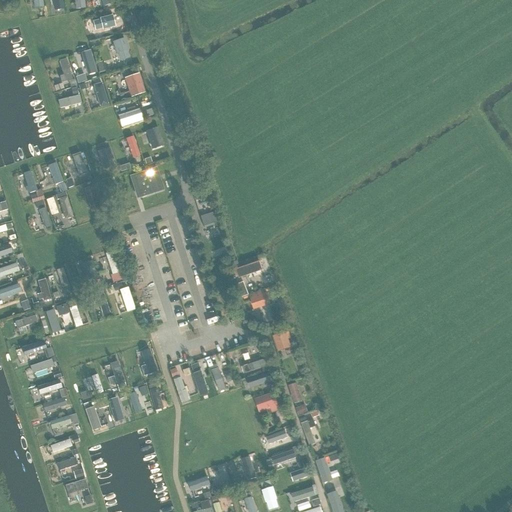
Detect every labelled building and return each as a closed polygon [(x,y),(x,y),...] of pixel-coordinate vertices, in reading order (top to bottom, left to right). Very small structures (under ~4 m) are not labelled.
[(53,0),(56,11),(66,9),(64,0),(53,0)] [(74,0),(75,9),(85,8),(84,0),(74,0)] [(87,29),(116,22),(114,14),(85,21),(87,29)] [(127,38),(115,40),(118,60),(130,58),(127,38)] [(86,60),(89,68),(95,65),(90,50),(77,54),(80,62),(86,60)] [(58,60),(64,81),(73,78),(67,57),(58,60)] [(103,60),(97,62),(100,71),(106,69),(103,60)] [(125,77),(132,97),(147,92),(140,72),(125,77)] [(94,84),(101,106),(110,103),(103,81),(94,84)] [(56,86),(60,107),(82,103),(79,86),(60,89),(59,85),(56,86)] [(153,105),(119,116),(122,125),(156,113),(153,105)] [(159,126),(146,130),(152,149),(165,145),(159,126)] [(134,135),(126,138),(133,158),(141,155),(134,135)] [(104,169),(117,165),(112,147),(99,150),(104,169)] [(79,174),(87,171),(81,152),(73,155),(79,174)] [(49,164),(56,184),(64,181),(57,161),(49,164)] [(31,170),(24,172),(30,194),(34,193),(43,228),(51,226),(42,189),(37,190),(31,170)] [(139,197),(160,191),(153,171),(133,177),(139,197)] [(37,189),(41,188),(37,173),(33,174),(37,189)] [(92,212),(101,209),(93,186),(84,188),(92,212)] [(64,219),(74,216),(66,191),(56,194),(64,219)] [(0,255),(13,253),(11,245),(0,247),(0,255)] [(23,252),(18,254),(22,265),(27,263),(23,252)] [(89,287),(101,283),(93,259),(81,263),(89,287)] [(17,261),(0,267),(0,277),(20,270),(17,261)] [(236,269),(239,278),(263,271),(260,261),(236,269)] [(65,295),(73,292),(64,267),(55,270),(65,295)] [(48,277),(39,279),(44,300),(53,298),(48,277)] [(241,297),(249,293),(245,281),(236,284),(241,297)] [(0,288),(0,297),(1,299),(22,292),(19,282),(0,288)] [(120,289),(127,311),(136,308),(129,286),(120,289)] [(103,314),(112,311),(106,292),(97,295),(103,314)] [(269,305),(265,295),(249,300),(253,311),(269,305)] [(57,304),(58,314),(69,313),(68,303),(57,304)] [(76,326),(83,324),(76,304),(69,307),(76,326)] [(53,310),(47,312),(54,332),(60,330),(53,310)] [(16,319),(19,334),(28,332),(27,324),(39,322),(37,314),(16,319)] [(293,347),(290,338),(292,337),(289,329),(273,334),(279,352),(293,347)] [(22,353),(42,347),(40,340),(20,346),(22,353)] [(60,364),(53,346),(44,349),(48,359),(31,365),(33,373),(60,364)] [(245,373),(268,365),(265,358),(242,366),(245,373)] [(109,377),(113,391),(127,387),(119,360),(111,363),(114,375),(109,377)] [(198,390),(207,387),(201,361),(192,364),(198,390)] [(217,389),(233,386),(230,372),(222,373),(220,364),(212,365),(217,389)] [(177,368),(171,370),(173,378),(179,376),(177,368)] [(247,378),(250,388),(273,381),(269,371),(247,378)] [(99,373),(93,374),(95,390),(102,389),(99,373)] [(181,402),(189,399),(181,376),(173,379),(181,402)] [(60,380),(39,384),(40,392),(62,388),(60,380)] [(297,382),(288,385),(295,402),(304,399),(297,382)] [(164,406),(158,388),(149,390),(154,409),(164,406)] [(254,398),(260,413),(271,408),(272,412),(281,409),(274,391),(254,398)] [(137,393),(130,395),(136,412),(143,410),(137,393)] [(44,403),(46,411),(68,405),(65,396),(44,403)] [(118,396),(108,399),(115,422),(125,419),(118,396)] [(306,403),(296,407),(300,415),(309,411),(306,403)] [(86,408),(93,430),(102,427),(95,406),(86,408)] [(50,420),(52,429),(72,423),(70,415),(50,420)] [(307,416),(301,418),(309,444),(322,440),(315,418),(308,421),(307,416)] [(262,436),(264,444),(287,436),(285,429),(262,436)] [(53,452),(81,442),(78,433),(50,443),(53,452)] [(274,463),(297,459),(295,450),(272,455),(274,463)] [(78,491),(89,488),(79,455),(58,462),(63,476),(73,473),(76,482),(66,485),(71,501),(81,498),(78,491)] [(242,458),(248,480),(258,477),(252,456),(242,458)] [(324,483),(334,479),(326,457),(316,461),(324,483)] [(220,467),(223,486),(231,485),(228,466),(220,467)] [(306,467),(291,472),(294,481),(309,475),(306,467)] [(193,495),(212,489),(208,477),(189,483),(193,495)] [(292,493),(295,502),(319,494),(316,485),(292,493)] [(269,511),(280,507),(274,486),(262,490),(269,511)] [(334,511),(345,511),(338,490),(328,494),(334,511)] [(85,497),(88,504),(94,502),(91,495),(85,497)] [(249,511),(257,511),(253,496),(245,498),(249,511)] [(213,511),(210,498),(192,503),(194,511),(213,511)]
